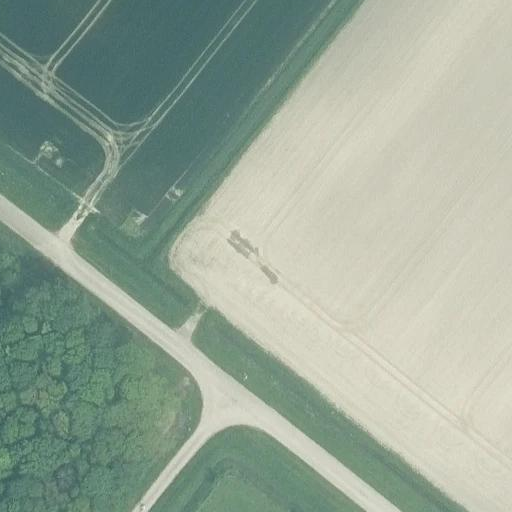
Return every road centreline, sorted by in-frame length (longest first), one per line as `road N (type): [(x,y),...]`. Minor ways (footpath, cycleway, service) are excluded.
road 1 (unclassified): [(234,393),(0,215)]
road 2 (unclassified): [(234,393),(384,511)]
road 3 (unclassified): [(137,511),(234,393)]
